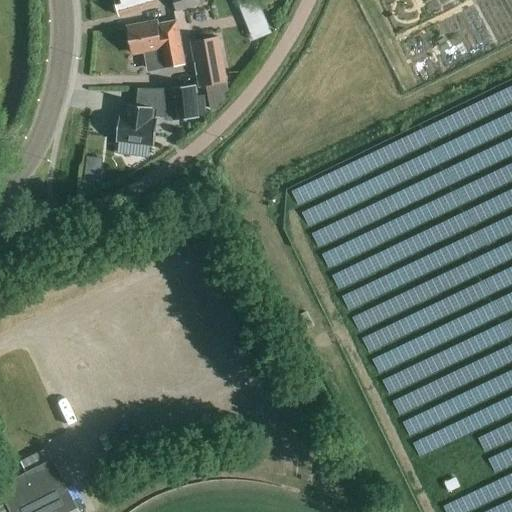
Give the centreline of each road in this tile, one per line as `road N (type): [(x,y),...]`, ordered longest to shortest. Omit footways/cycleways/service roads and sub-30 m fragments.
road 1 (tertiary): [(0,195),(46,118),(59,0)]
road 2 (track): [(319,340),(402,511)]
